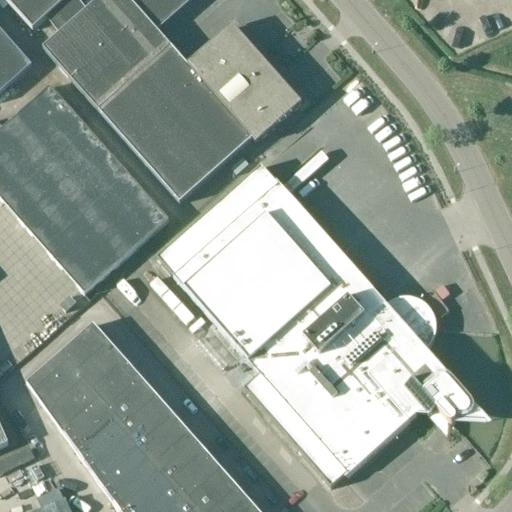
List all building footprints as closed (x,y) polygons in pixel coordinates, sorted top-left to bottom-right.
[(1,0),(32,33),(46,21),(69,0),(1,0)] [(44,51),(100,113),(171,51),(157,36),(196,0),(102,0),(88,13),(75,0),(69,0),(46,21),(60,37),(44,51)] [(171,51),(100,113),(98,115),(180,207),(252,143),(256,147),(300,108),(272,76),(270,79),(257,65),(260,63),(232,31),(188,70),(171,51)] [(0,97),(32,70),(0,33),(0,97)] [(169,224),(83,128),(50,91),(0,135),(0,203),(84,299),(169,224)] [(389,166),(404,159),(398,148),(383,156),(389,166)] [(262,169),(156,263),(261,382),(245,396),(332,495),(416,421),(429,422),(437,431),(445,425),(447,428),(448,429),(453,428),(454,428),(452,420),(450,420),(455,416),(465,421),(475,414),(471,402),(428,355),(436,334),(436,332),(426,312),(412,303),(398,303),(386,309),(262,169)] [(0,329),(9,340),(30,320),(15,303),(0,316),(0,329)] [(81,382),(115,352),(93,329),(60,358),(81,382)] [(81,382),(102,406),(136,376),(115,352),(81,382)] [(45,414),(81,382),(60,358),(26,388),(45,414)] [(102,406),(124,430),(157,400),(136,376),(102,406)] [(102,406),(81,382),(45,414),(64,440),(102,406)] [(157,400),(124,430),(145,454),(178,424),(157,400)] [(124,430),(102,406),(64,440),(83,467),(124,430)] [(145,454),(166,478),(200,448),(178,424),(145,454)] [(0,452),(8,448),(0,429),(0,452)] [(145,454),(124,430),(83,467),(101,493),(145,454)] [(29,445),(17,451),(23,463),(35,457),(29,445)] [(166,478),(188,502),(221,472),(200,448),(166,478)] [(128,511),(166,478),(145,454),(101,493),(114,511),(128,511)] [(188,502),(196,511),(224,511),(242,496),(221,472),(188,502)] [(16,479),(19,490),(42,484),(39,473),(16,479)] [(176,511),(188,502),(166,478),(128,511),(176,511)] [(224,511),(256,511),(242,496),(224,511)] [(196,511),(188,502),(176,511),(196,511)] [(69,511),(65,503),(51,509),(43,511),(69,511)]
